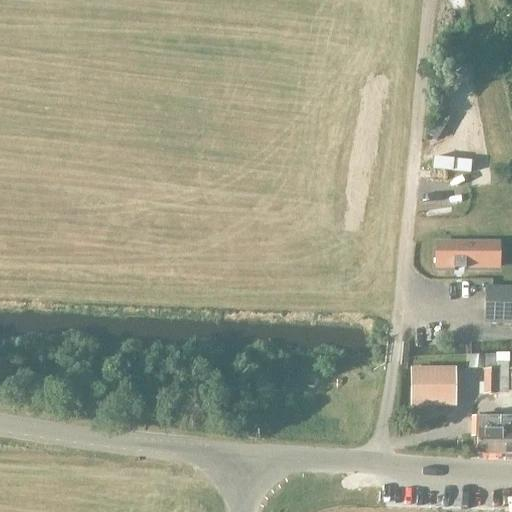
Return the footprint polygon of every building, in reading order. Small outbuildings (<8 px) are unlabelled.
[(490,245),(506,245),(507,228),(490,228),(490,245)] [(487,269),(487,245),(478,245),(435,244),(435,269),(452,269),(452,271),(453,271),(453,269),(462,269),(462,271),(463,271),(463,269),(486,269),(487,269)] [(511,287),(484,287),(483,324),(511,325),(511,287)] [(509,357),(484,356),(484,358),(470,358),(470,370),(484,370),(484,384),(480,384),(480,395),(508,396),(509,357)] [(453,406),(453,370),(409,370),(410,406),(453,406)] [(476,439),(476,456),(511,456),(511,418),(469,418),(469,439),(476,439)] [(504,502),(511,501),(511,485),(503,486),(504,502)]
